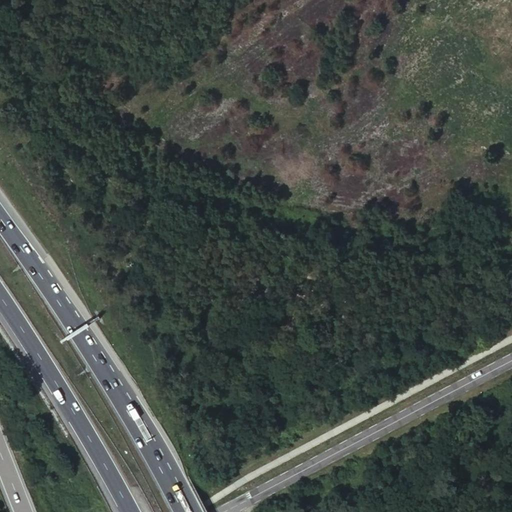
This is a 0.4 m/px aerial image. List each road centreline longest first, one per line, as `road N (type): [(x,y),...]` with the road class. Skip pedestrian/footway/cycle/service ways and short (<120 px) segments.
road 1 (trunk): [(182,511),(43,276),(0,219)]
road 2 (tertiary): [(223,511),(511,360)]
road 3 (trunk): [(0,296),(130,511)]
